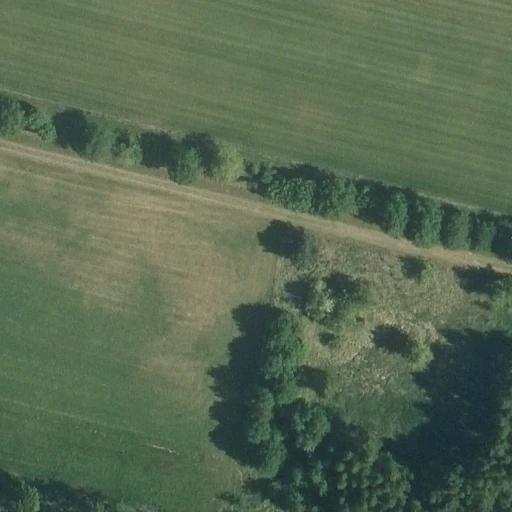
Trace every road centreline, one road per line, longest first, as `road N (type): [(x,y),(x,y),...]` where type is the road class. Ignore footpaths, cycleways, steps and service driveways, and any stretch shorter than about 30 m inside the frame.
road 1 (track): [(0,148),(511,278)]
road 2 (track): [(293,223),(217,511)]
